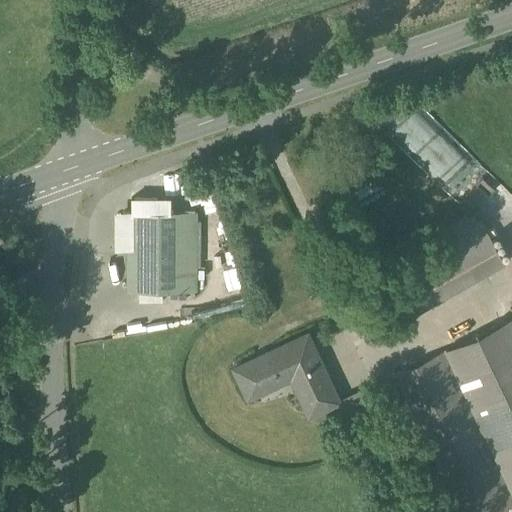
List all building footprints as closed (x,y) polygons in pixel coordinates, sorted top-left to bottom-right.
[(184,211),(132,211),(132,291),(184,291),(184,211)] [(483,221),(455,237),(471,265),(498,249),(483,221)] [(455,237),(386,276),(401,304),(471,265),(455,237)] [(369,300),(362,303),(365,310),(372,307),(369,300)] [(511,323),(510,320),(396,372),(460,511),(497,511),(511,505),(511,323)] [(307,333),(235,367),(248,395),(292,375),(310,413),(337,400),(338,400),(338,399),(307,333)] [(374,382),(344,396),(357,423),(387,409),(374,382)] [(357,423),(344,396),(338,399),(338,400),(337,400),(349,427),(357,423)]
